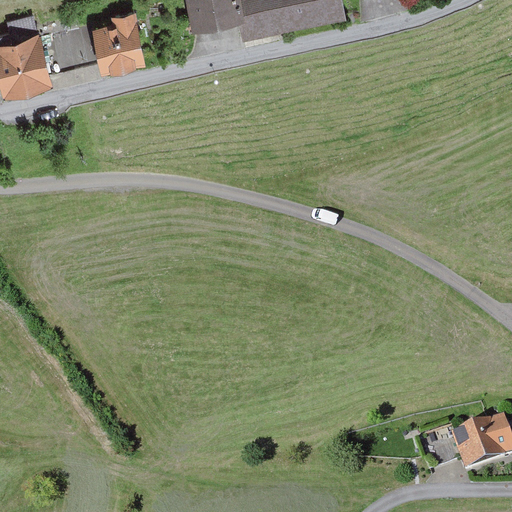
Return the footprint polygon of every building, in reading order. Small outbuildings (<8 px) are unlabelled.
[(186,0),(192,27),(238,17),(244,16),(240,0),(186,0)] [(342,0),(240,0),(244,16),(238,17),(243,38),(346,16),(342,0)] [(114,20),(93,25),(100,59),(101,65),(145,56),(135,8),(112,13),(114,20)] [(17,35),(0,39),(0,75),(4,89),(52,76),(50,70),(40,35),(34,13),(12,19),(17,35)] [(40,35),(50,70),(100,59),(93,25),(40,35)] [(511,438),(504,416),(453,433),(461,460),(465,473),(511,456),(511,438)] [(450,427),(418,437),(428,470),(461,460),(453,433),(450,427)]
